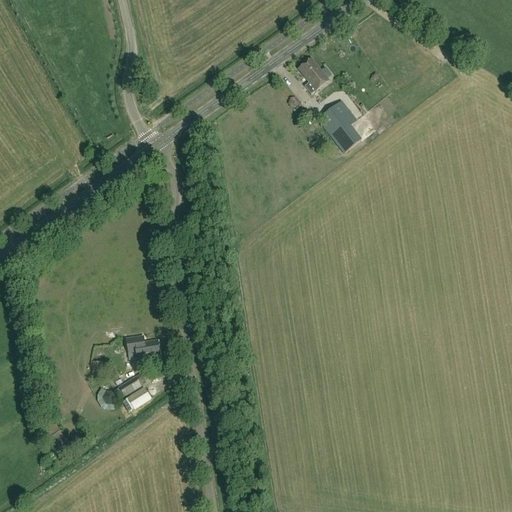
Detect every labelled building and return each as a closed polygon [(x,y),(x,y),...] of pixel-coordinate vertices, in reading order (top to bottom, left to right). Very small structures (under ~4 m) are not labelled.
[(423,49),(355,94),(366,110),(434,66),(423,49)] [(311,96),(329,82),(311,61),(299,70),(310,84),(305,88),(311,96)] [(344,155),(362,140),(351,126),(357,122),(342,101),(317,120),(344,155)] [(138,360),(160,357),(158,342),(136,345),(138,360)] [(93,372),(103,372),(103,360),(93,360),(93,372)] [(118,382),(126,379),(124,374),(116,377),(118,382)] [(124,398),(146,384),(140,375),(119,389),(114,392),(119,401),(124,397),(124,398)]
